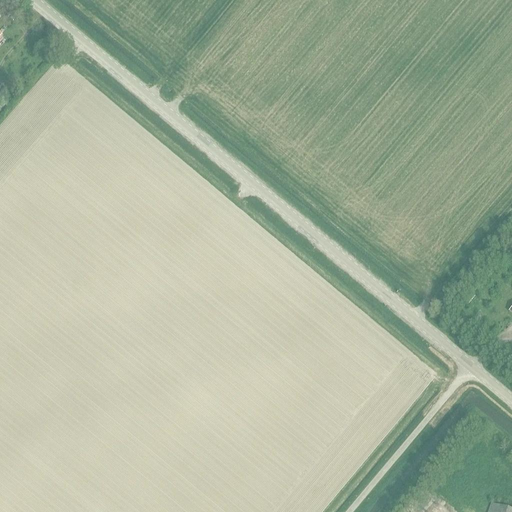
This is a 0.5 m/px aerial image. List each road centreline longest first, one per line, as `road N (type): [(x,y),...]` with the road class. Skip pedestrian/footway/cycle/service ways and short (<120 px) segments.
road 1 (tertiary): [(470,366),(35,0)]
road 2 (unclassified): [(350,511),(470,366)]
